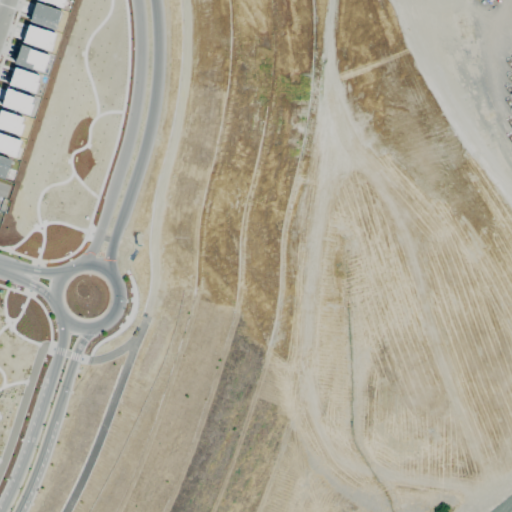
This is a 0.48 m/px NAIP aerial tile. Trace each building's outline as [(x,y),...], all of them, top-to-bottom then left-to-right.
[(34,2),(62,11),(59,22),(57,21),(55,29),(29,20),(34,2)] [(52,33),(49,42),(52,43),(48,51),(21,41),(27,23),(52,33)] [(19,46),(13,63),(42,72),(49,54),(29,48),(28,50),(19,46)] [(13,72),(9,84),(33,93),(40,75),(12,65),(10,71),(13,72)] [(33,97),(32,104),(24,103),(22,112),(1,105),(6,88),(33,97)] [(0,109),(22,118),(21,123),(25,125),(20,137),(0,129),(0,109)] [(14,157),(0,152),(0,132),(20,139),(14,157)] [(0,155),(0,177),(4,179),(11,159),(0,155)]
